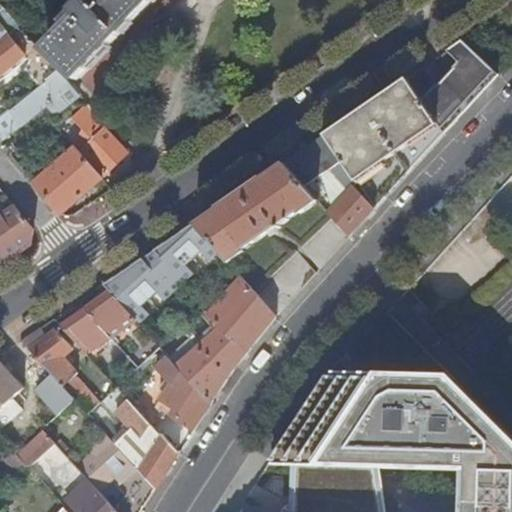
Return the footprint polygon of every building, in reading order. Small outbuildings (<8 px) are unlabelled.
[(95,0),(92,4),(87,0),(77,11),(81,15),(48,50),(79,80),(155,0),(95,0)] [(0,45),(22,27),(9,13),(0,20),(0,45)] [(48,82),(61,72),(22,27),(0,45),(0,80),(24,59),(29,54),(33,59),(28,74),(40,87),(48,82)] [(446,135),(490,86),(499,76),(463,42),(446,53),(459,65),(454,70),(462,76),(446,94),(438,87),(424,103),(446,135)] [(58,117),(83,96),(61,72),(48,82),(49,83),(13,114),(11,111),(0,120),(0,140),(2,144),(49,106),(58,117)] [(346,122),(326,136),(343,161),(359,184),(377,210),(411,172),(446,135),(424,103),(408,80),(388,93),(367,108),(346,122)] [(106,131),(110,127),(90,104),(73,120),(84,131),(83,138),(76,145),(105,177),(128,155),(106,131)] [(326,136),(284,165),(306,189),(343,161),(326,136)] [(36,185),(62,216),(102,180),(77,150),(63,161),(67,164),(53,176),(50,173),(36,185)] [(63,161),(50,173),(53,176),(67,164),(63,161)] [(284,165),(196,225),(219,249),(221,252),(231,263),(247,253),(245,251),(273,231),(300,213),(302,214),(319,203),(306,189),(284,165)] [(345,198),(356,187),(351,183),(349,182),(339,192),(345,198)] [(377,210),(356,187),(345,198),(329,215),(333,219),(351,238),(377,210)] [(327,201),(322,206),(326,211),(331,205),(327,201)] [(0,216),(0,267),(33,245),(35,230),(16,206),(0,216)] [(321,271),(351,238),(333,219),(302,250),(321,271)] [(219,249),(196,225),(106,287),(112,294),(138,322),(142,326),(152,316),(144,308),(158,294),(167,303),(196,276),(188,266),(203,253),(211,262),(221,252),(219,249)] [(278,317),(317,275),(298,254),(257,294),(278,317)] [(242,278),(210,315),(221,328),(217,331),(178,366),(213,404),(233,375),(278,317),(257,294),(242,278)] [(112,294),(88,311),(114,339),(138,322),(112,294)] [(88,311),(65,327),(86,351),(90,355),(114,339),(88,311)] [(221,328),(210,315),(207,319),(217,331),(221,328)] [(43,330),(23,343),(31,351),(50,337),(43,330)] [(50,337),(31,351),(53,375),(65,388),(80,375),(65,358),(75,350),(58,332),(50,337)] [(90,355),(86,351),(82,355),(85,359),(90,355)] [(196,431),(213,404),(178,366),(170,357),(159,368),(168,379),(176,385),(166,401),(185,414),(181,421),(196,431)] [(511,511),(511,437),(450,377),(333,373),(333,375),(335,375),(335,378),(327,377),(271,462),(275,462),(275,465),(273,465),(273,467),(292,467),(290,511),(511,511)] [(65,388),(53,375),(38,389),(62,415),(77,401),(65,388)] [(0,381),(0,428),(23,408),(26,411),(31,406),(19,393),(14,397),(0,381)] [(141,412),(131,401),(119,411),(144,439),(146,435),(153,424),(141,412)] [(141,412),(153,424),(159,432),(166,420),(149,401),(141,412)] [(158,445),(164,436),(159,432),(153,424),(146,435),(158,445)] [(45,431),(48,434),(49,436),(53,431),(50,427),(45,431)] [(48,434),(21,458),(30,468),(56,444),(49,436),(48,434)] [(158,489),(180,454),(164,436),(158,445),(153,451),(149,449),(146,453),(150,456),(141,471),(158,489)] [(79,470),(99,491),(100,492),(115,480),(130,495),(116,509),(118,511),(142,511),(158,489),(141,471),(112,440),(79,470)] [(118,511),(116,509),(100,492),(99,491),(91,498),(83,490),(69,503),(77,511),(118,511)]
